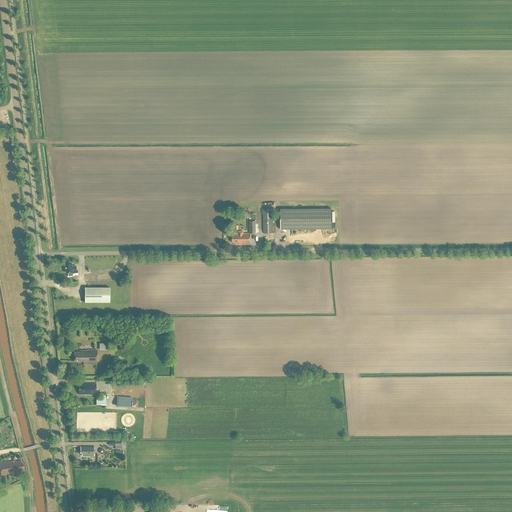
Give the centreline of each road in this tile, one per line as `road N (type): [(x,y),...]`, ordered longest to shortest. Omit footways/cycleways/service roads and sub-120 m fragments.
road 1 (unclassified): [(511,250),(34,252)]
road 2 (secondary): [(65,511),(34,252)]
road 3 (secondary): [(34,252),(3,0)]
